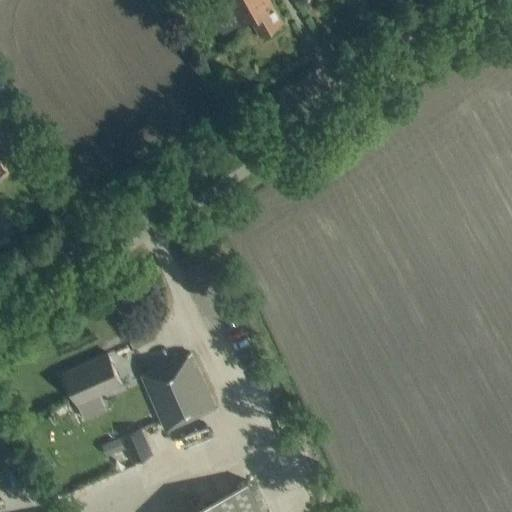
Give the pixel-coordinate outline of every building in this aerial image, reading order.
[(282,22),(269,0),(225,0),(239,25),(249,20),(257,35),(282,22)] [(12,136),(2,118),(0,119),(0,176),(22,164),(8,138),(12,136)] [(76,402),(120,383),(107,353),(63,372),(76,402)] [(166,429),(214,407),(190,353),(141,376),(166,429)] [(151,452),(140,427),(122,435),(132,460),(151,452)] [(260,511),(246,480),(221,491),(172,511),(260,511)]
